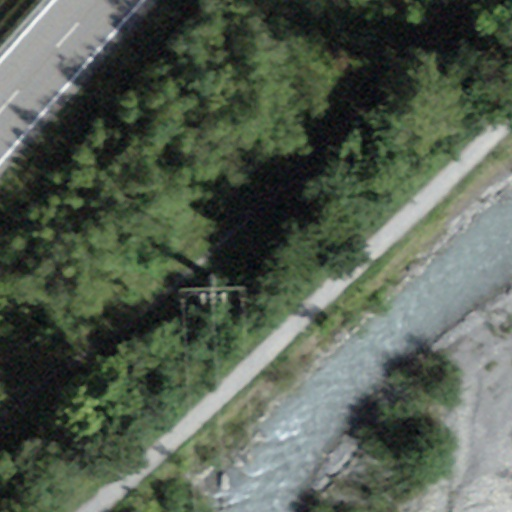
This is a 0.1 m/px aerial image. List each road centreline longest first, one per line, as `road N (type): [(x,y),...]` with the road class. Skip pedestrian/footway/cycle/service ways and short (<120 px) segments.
road 1 (unknown): [(0,378),(286,124),(396,0)]
road 2 (secondary): [(100,0),(0,113)]
